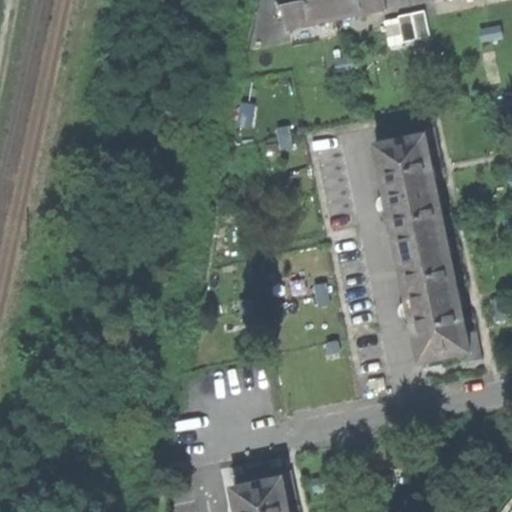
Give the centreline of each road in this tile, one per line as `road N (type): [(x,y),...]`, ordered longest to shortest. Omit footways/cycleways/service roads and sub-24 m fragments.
road 1 (residential): [(411,410),(354,128)]
road 2 (residential): [(411,410),(226,443),(219,404)]
